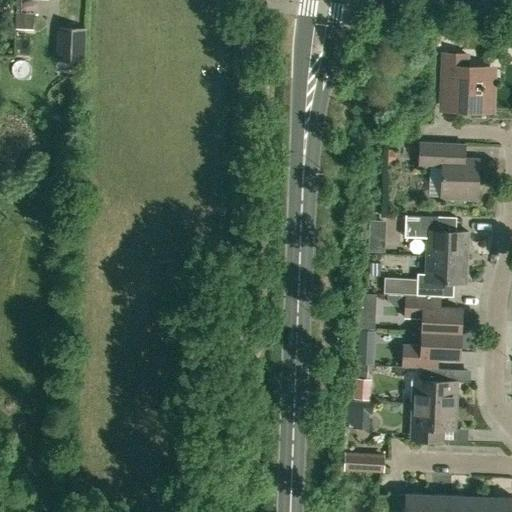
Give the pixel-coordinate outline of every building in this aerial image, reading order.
[(34,13),(16,12),(15,29),(33,30),(34,13)] [(436,35),(453,35),(454,27),(437,26),(436,35)] [(59,27),(58,52),(83,53),(84,28),(59,27)] [(453,80),(452,108),(491,110),(493,80),(480,80),(480,66),(465,65),(466,53),(440,52),(439,79),(453,80)] [(476,199),(477,156),(465,156),(465,142),(446,141),(419,140),(418,165),(441,166),(440,197),(476,199)] [(425,254),(466,256),(467,230),(455,229),(455,215),(419,214),(418,235),(426,236),(425,254)] [(369,220),(369,232),(385,233),(386,221),(369,220)] [(466,256),(425,254),(425,272),(416,271),(415,293),(431,294),(441,294),(452,295),(452,281),(465,282),(466,256)] [(422,317),(421,330),(458,331),(459,307),(440,306),(441,294),(431,294),(415,293),(405,293),(404,316),(422,317)] [(375,316),(358,316),(358,329),(374,329),(375,316)] [(457,355),(458,331),(421,330),(421,343),(403,342),(402,365),(420,366),(429,366),(437,367),(438,355),(457,355)] [(374,350),(357,350),(356,363),(373,363),(374,350)] [(414,378),(413,402),(454,404),(455,379),(450,379),(451,367),(428,367),(420,366),(419,379),(414,378)] [(352,377),(352,399),(368,399),(368,377),(352,377)] [(371,402),(348,402),(347,428),(367,429),(368,413),(371,413),(371,402)] [(453,428),(454,404),(413,402),(411,439),(447,440),(448,427),(453,428)] [(345,469),(369,470),(381,471),(381,455),(369,454),(345,453),(345,469)] [(424,511),(426,493),(404,492),(404,503),(401,503),(401,509),(391,509),(390,511),(424,511)] [(426,493),(424,511),(446,511),(448,494),(426,493)] [(448,494),(446,511),(468,511),(469,495),(448,494)] [(490,511),(491,496),(469,495),(468,511),(490,511)] [(511,511),(511,496),(491,496),(490,511),(511,511)]
